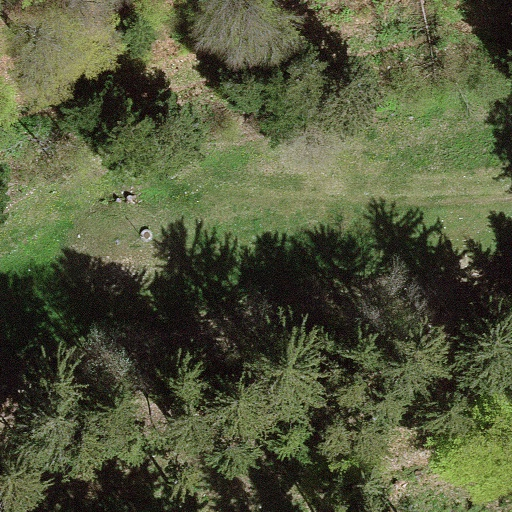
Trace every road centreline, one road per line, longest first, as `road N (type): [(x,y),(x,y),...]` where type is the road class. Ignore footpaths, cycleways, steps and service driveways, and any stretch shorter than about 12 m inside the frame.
road 1 (track): [(511,182),(446,190),(191,178),(99,200),(0,250)]
road 2 (track): [(511,17),(323,44),(0,115)]
